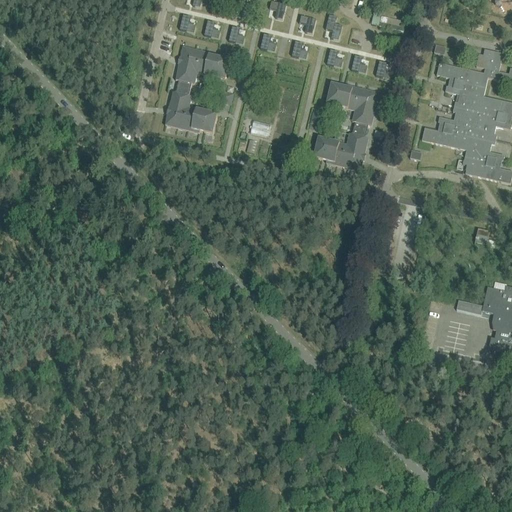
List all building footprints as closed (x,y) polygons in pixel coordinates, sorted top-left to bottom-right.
[(192,0),(194,1),(193,8),(200,9),(202,0),(192,0)] [(237,4),(236,11),(243,13),(241,19),(248,21),(252,7),(237,4)] [(271,4),(270,11),(277,13),(275,19),(282,21),(286,7),(271,4)] [(194,35),(196,28),(189,26),(190,19),(183,17),(180,31),(194,35)] [(333,33),(331,40),(338,42),(342,28),(335,26),(336,19),(329,17),(326,32),(333,33)] [(301,18),(299,26),(306,27),(305,34),(312,36),(315,22),(301,18)] [(382,18),(379,28),(403,34),(404,29),(387,25),(388,20),(382,18)] [(218,41),(220,33),(213,32),(215,25),(208,23),(204,37),(218,41)] [(239,31),(232,29),(229,43),(243,46),(245,39),(238,38),(239,31)] [(271,38),(264,36),(260,51),(275,54),(276,47),(269,45),(271,38)] [(302,45),(295,44),(292,58),(306,61),(308,54),(301,52),(302,45)] [(436,47),(436,48),(434,55),(444,57),(446,49),(436,47)] [(168,115),(165,127),(200,135),(200,133),(213,136),(217,116),(189,109),(192,98),(189,97),(192,86),(194,86),(197,75),(225,82),(230,62),(217,59),(218,57),(183,49),(181,60),(182,61),(181,66),(179,65),(175,82),(179,83),(176,94),(173,94),(169,110),(171,111),(170,116),(168,115)] [(337,54),(330,52),(327,66),(341,70),(343,62),(336,61),(337,54)] [(467,167),(465,176),(511,186),(511,179),(511,173),(498,170),(500,162),(503,163),(505,158),(490,154),(492,147),(495,147),(497,137),(494,137),(496,129),(510,132),(511,127),(508,126),(510,118),(511,118),(511,105),(484,99),(488,80),(511,85),(511,82),(511,70),(510,71),(509,76),(499,74),(503,56),(485,52),(484,52),(487,53),(486,58),(479,56),(476,69),(485,71),(484,75),(439,65),(437,78),(452,81),(450,89),(446,88),(445,94),(460,97),(458,105),(455,104),(453,114),(456,115),(454,123),(439,119),(438,125),(442,125),(440,134),(425,130),(422,143),(466,153),(463,166),(467,167)] [(362,60),(355,58),(351,72),(366,76),(367,68),(360,67),(362,60)] [(387,65),(379,64),(376,78),(390,81),(392,74),(385,72),(387,65)] [(319,138),(314,160),(326,163),(326,165),(361,173),(363,162),(361,161),(363,156),(364,157),(368,140),(365,139),(368,127),(371,128),(375,112),(373,111),(375,106),(376,107),(379,95),(345,87),(344,89),(332,86),(326,108),(335,110),(335,108),(355,113),(352,124),(355,124),(352,136),(350,136),(347,147),(327,142),(328,140),(319,138)] [(233,96),(223,94),(221,104),(231,106),(233,96)] [(314,115),(311,125),(321,128),(323,118),(314,115)] [(252,134),(269,138),(272,125),(255,121),(252,134)] [(422,155),(412,153),(410,161),(420,163),(422,155)] [(490,234),(478,231),(477,237),(488,240),(490,234)] [(483,308),(482,314),(500,318),(492,353),(511,357),(511,290),(506,289),(505,294),(488,290),(483,308)] [(459,303),(457,312),(481,318),(482,314),(483,308),(459,303)]
